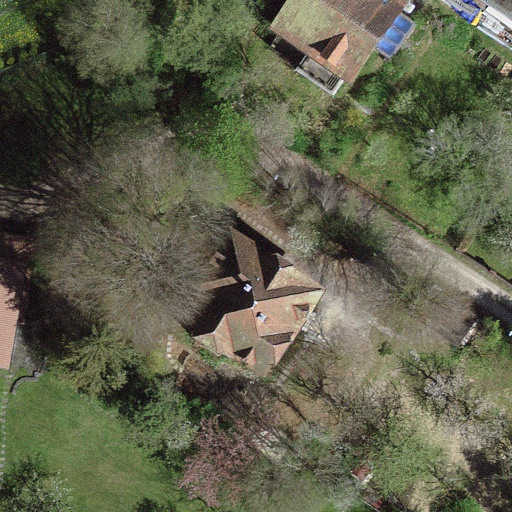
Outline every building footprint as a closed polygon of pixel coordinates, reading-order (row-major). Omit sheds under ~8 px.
[(284,21),(298,0),(270,0),(265,8),(284,21)] [(298,0),(284,21),(278,29),(312,52),(298,71),(332,94),(345,75),(350,78),(398,7),(387,0),(298,0)] [(511,0),(491,0),(511,14),(511,0)] [(0,313),(17,317),(29,246),(0,240),(0,313)] [(314,293),(232,240),(204,285),(214,291),(194,323),(201,328),(194,338),(219,355),(226,344),(265,369),(314,293)] [(475,315),(432,287),(414,311),(459,340),(475,315)]
